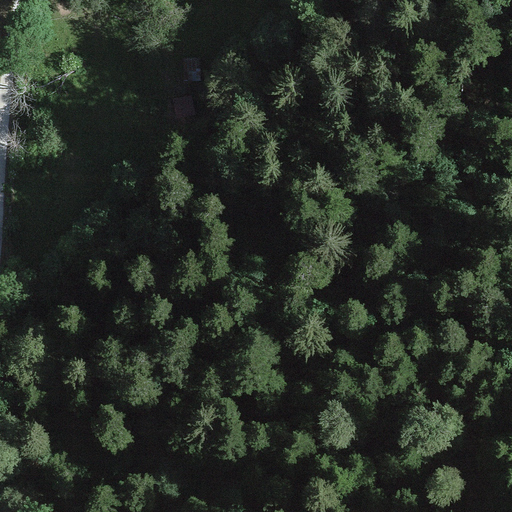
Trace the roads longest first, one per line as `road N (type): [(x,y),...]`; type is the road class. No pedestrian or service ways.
road 1 (track): [(376,0),(343,49),(294,84),(0,394)]
road 2 (track): [(511,142),(503,130),(493,0)]
road 3 (track): [(455,511),(459,469),(511,405)]
